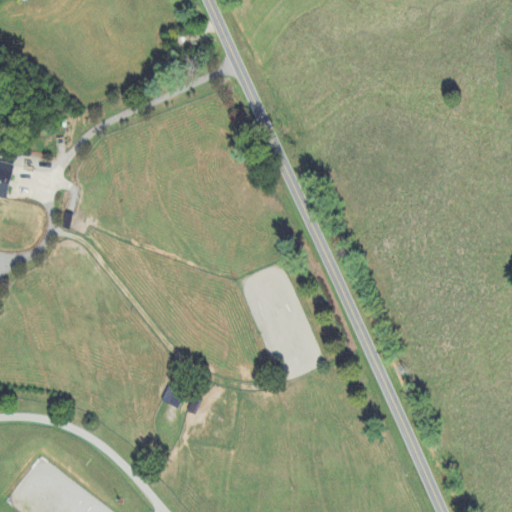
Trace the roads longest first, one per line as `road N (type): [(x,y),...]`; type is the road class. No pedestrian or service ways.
road 1 (tertiary): [(440,511),(207,0)]
road 2 (residential): [(162,511),(94,439),(35,417),(0,416)]
